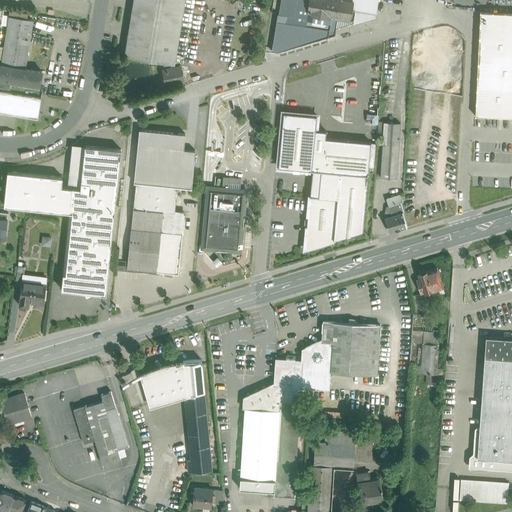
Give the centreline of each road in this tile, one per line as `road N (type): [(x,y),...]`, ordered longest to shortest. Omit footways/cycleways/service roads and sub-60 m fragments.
road 1 (primary): [(0,372),(261,295)]
road 2 (primary): [(261,295),(511,218)]
road 3 (unclassified): [(279,65),(261,295)]
road 4 (unclassified): [(79,105),(127,112),(279,65)]
road 5 (unknown): [(131,110),(113,268),(125,304)]
road 6 (unclassified): [(279,65),(432,18),(436,0)]
